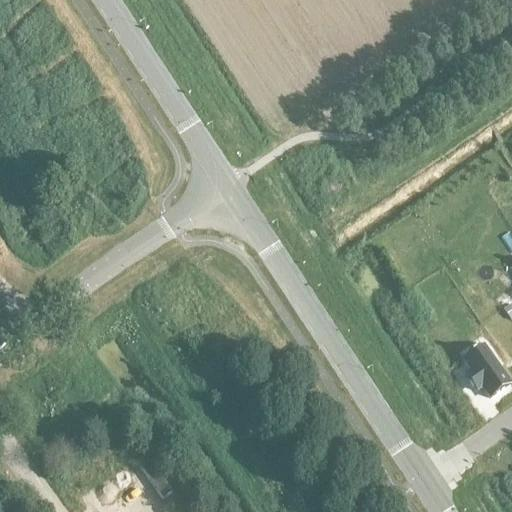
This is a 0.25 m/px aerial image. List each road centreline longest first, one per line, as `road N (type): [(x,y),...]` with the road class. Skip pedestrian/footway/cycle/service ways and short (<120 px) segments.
road 1 (tertiary): [(422,482),(260,234)]
road 2 (tertiary): [(0,351),(182,219)]
road 3 (tertiary): [(203,146),(109,0)]
road 4 (tertiary): [(260,234),(281,198),(276,170),(245,142),(203,146)]
